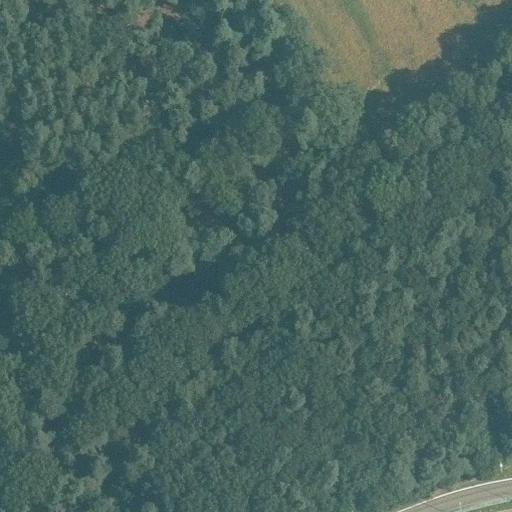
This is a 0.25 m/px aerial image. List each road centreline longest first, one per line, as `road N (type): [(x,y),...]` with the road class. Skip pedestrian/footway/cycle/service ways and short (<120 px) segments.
road 1 (track): [(10,511),(405,202)]
road 2 (track): [(405,202),(511,119)]
